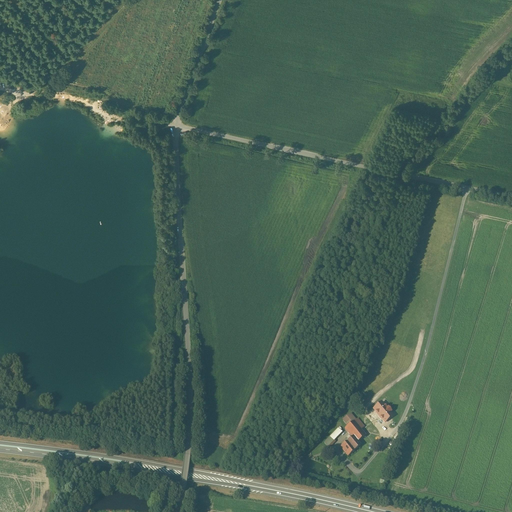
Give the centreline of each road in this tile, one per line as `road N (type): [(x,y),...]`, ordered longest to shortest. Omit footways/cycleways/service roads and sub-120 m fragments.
road 1 (unclassified): [(176,511),(190,415),(174,126)]
road 2 (trunk): [(380,511),(178,468),(0,443)]
road 3 (trunk): [(0,449),(358,511)]
road 4 (unclassified): [(174,126),(511,198)]
road 5 (track): [(126,0),(55,78),(30,94)]
road 6 (unclassified): [(174,126),(217,0)]
